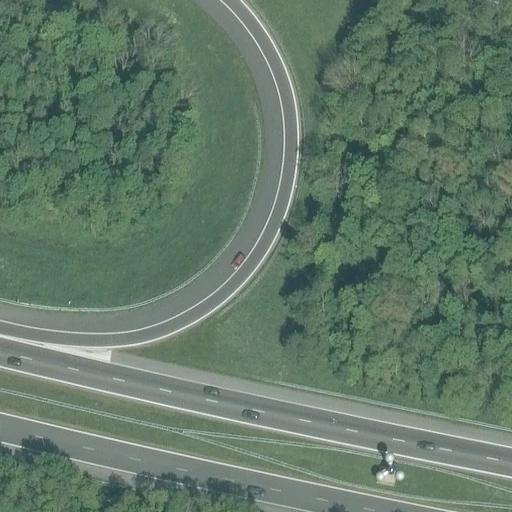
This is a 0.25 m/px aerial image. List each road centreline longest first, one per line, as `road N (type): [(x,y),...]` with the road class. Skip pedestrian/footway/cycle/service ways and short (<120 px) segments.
road 1 (motorway): [(217,0),(261,50),(288,135),(283,189),(245,269),(189,317),(140,333),(0,341)]
road 2 (motorway): [(511,460),(172,391),(0,346)]
road 3 (motorway): [(0,433),(356,511)]
